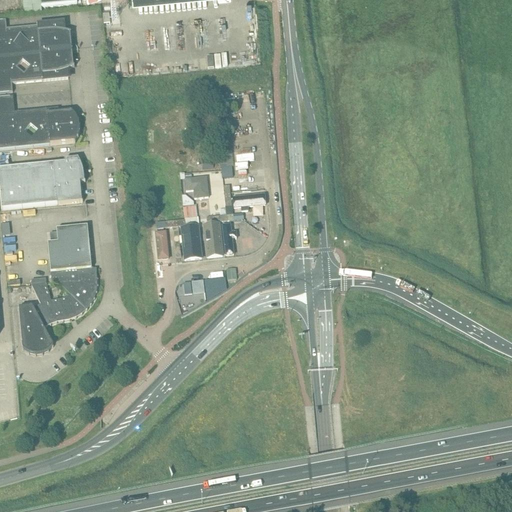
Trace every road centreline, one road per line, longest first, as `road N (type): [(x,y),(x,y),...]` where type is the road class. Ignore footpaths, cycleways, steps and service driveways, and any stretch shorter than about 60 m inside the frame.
road 1 (motorway): [(511,434),(111,511)]
road 2 (unclassified): [(144,338),(164,323),(176,269),(246,260),(270,241),(259,95)]
road 3 (unclassified): [(81,13),(112,304)]
road 4 (motorway): [(225,511),(511,457)]
road 5 (secondary): [(320,192),(339,64),(362,35),(398,13),(467,0)]
road 6 (secondary): [(0,479),(101,442),(178,369)]
road 7 (motorway): [(511,351),(383,282),(325,279)]
road 8 (unclassified): [(112,304),(36,363),(19,358),(13,309)]
road 9 (secondary): [(386,0),(349,18),(324,47),(305,99)]
road 10 (secondary): [(330,511),(319,378)]
road 11 (unknown): [(119,0),(136,23),(236,9)]
